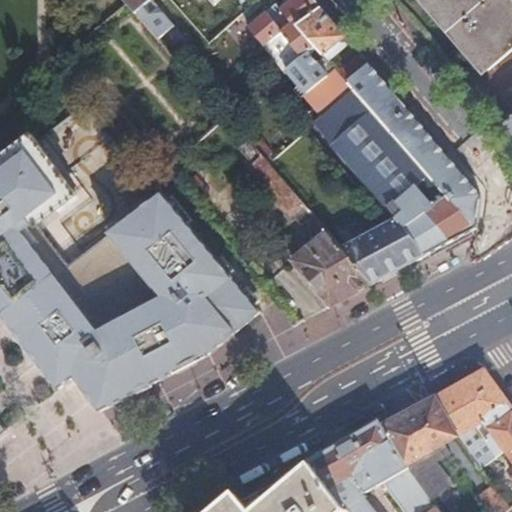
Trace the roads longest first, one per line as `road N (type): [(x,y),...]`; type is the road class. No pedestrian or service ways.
road 1 (primary): [(143,511),(486,329)]
road 2 (primary): [(459,283),(134,468)]
road 3 (residential): [(511,200),(341,0)]
